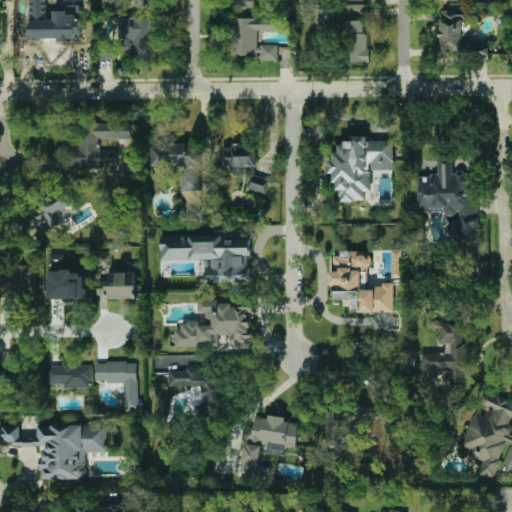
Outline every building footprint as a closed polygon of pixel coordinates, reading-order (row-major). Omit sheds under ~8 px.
[(30,0),(31,40),(76,39),(76,14),(67,14),(67,10),(54,10),(54,19),(47,19),(46,0),(30,0)] [(334,10),(317,9),(316,31),(333,32),(334,10)] [(440,10),(440,51),(469,51),(469,58),(489,58),(489,43),(470,43),(470,10),(440,10)] [(118,18),(119,42),(101,42),(101,60),(117,59),(117,56),(156,56),(156,18),(118,18)] [(230,55),(260,55),(260,60),(277,60),(278,45),(257,45),(257,30),(275,30),(275,18),(230,18),(230,55)] [(363,20),(345,20),(344,61),(368,62),(369,32),(363,32),(363,20)] [(69,168),(117,167),(117,151),(99,151),(98,139),(131,138),(131,123),(77,123),(77,147),(69,147),(69,168)] [(393,140),(368,140),(367,136),(352,136),(352,143),(339,143),(339,151),(331,151),(331,181),(338,181),(339,201),(364,200),(364,191),(371,191),(371,170),(394,169),(393,140)] [(200,190),(200,146),(188,146),(188,143),(162,143),(162,147),(152,147),(152,166),(180,165),(180,190),(200,190)] [(255,177),(256,146),(233,145),(233,147),(223,147),(222,167),(231,167),(231,172),(249,173),(248,191),(267,191),(268,177),(255,177)] [(478,173),(453,173),(452,157),(438,157),(438,176),(417,176),(418,213),(459,213),(459,221),(453,221),(453,241),(478,241),(478,173)] [(73,204),(63,187),(16,215),(27,234),(48,221),(52,228),(64,222),(59,213),(73,204)] [(161,260),(207,259),(208,282),(250,281),(249,239),(225,239),(225,235),(161,235),(161,260)] [(394,312),(394,286),(362,285),(362,269),(371,269),(371,251),(341,250),(341,255),(331,255),(331,286),(335,286),(335,299),(352,299),(352,311),(394,312)] [(96,267),(113,267),(113,252),(96,252),(96,267)] [(0,285),(0,292),(36,293),(36,266),(0,266),(0,285)] [(86,299),(87,272),(72,272),(72,270),(49,270),(49,298),(86,299)] [(137,298),(136,272),(108,272),(108,299),(137,298)] [(175,346),(219,347),(219,335),(235,335),(235,340),(252,340),(252,303),(199,303),(199,313),(206,313),(206,324),(198,324),(198,320),(180,320),(180,329),(175,329),(175,346)] [(423,353),(422,382),(437,382),(437,370),(451,370),(451,385),(462,386),(462,370),(467,370),(467,342),(463,342),(463,322),(428,321),(427,328),(439,329),(439,344),(445,344),(445,353),(423,353)] [(139,409),(137,361),(96,362),(96,380),(106,380),(106,390),(124,389),(124,409),(139,409)] [(45,365),(46,384),(64,383),(64,388),(92,387),(91,363),(62,363),(62,365),(45,365)] [(169,386),(204,386),(204,412),(221,412),(221,374),(201,374),(201,369),(168,369),(169,386)] [(495,480),(500,465),(511,468),(511,436),(508,435),(511,421),(511,400),(485,392),(481,405),(493,409),(490,418),(474,412),(462,446),(470,448),(467,455),(483,460),(478,474),(495,480)] [(158,415),(169,415),(170,397),(159,397),(158,415)] [(369,418),(391,418),(390,406),(369,406),(369,418)] [(299,423),(286,422),(286,418),(255,415),(254,428),(245,427),(242,475),(265,476),(266,467),(260,466),(261,444),(269,445),(268,453),(284,455),(284,449),(297,450),(299,423)] [(87,479),(86,452),(108,452),(108,424),(37,425),(38,439),(20,439),(20,426),(3,426),(3,442),(12,442),(12,447),(40,447),(40,479),(87,479)]
